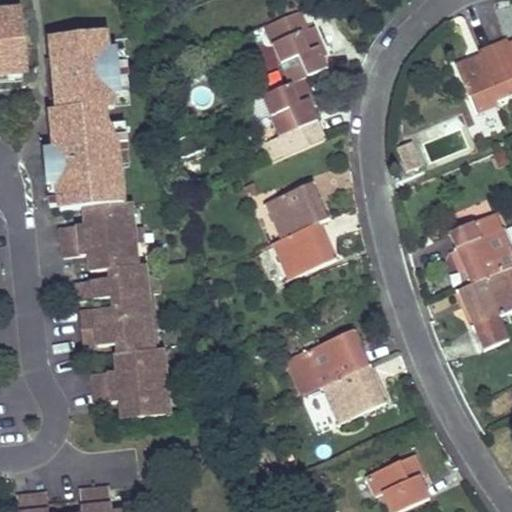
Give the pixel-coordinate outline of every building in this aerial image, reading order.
[(0,78),(18,76),(19,76),(20,75),(21,74),(21,73),(21,72),(15,12),(0,13),(0,78)] [(299,12),(264,27),(289,86),(303,80),(326,70),(321,57),(317,49),(322,47),(314,27),(306,30),(299,12)] [(123,37),(106,39),(108,53),(115,52),(119,93),(112,94),(113,108),(130,106),(123,37)] [(108,53),(106,39),(49,45),(51,59),(52,73),(45,73),(46,80),(53,80),(56,112),(49,113),(52,140),(54,158),(44,159),(46,187),(56,186),(59,207),(59,211),(123,205),(119,167),(117,146),(108,126),(106,122),(104,109),(113,108),(112,94),(119,93),(115,52),(108,53)] [(492,48),(511,94),(511,53),(511,54),(508,45),(507,41),(492,48)] [(317,49),(321,57),(326,56),(322,47),(317,49)] [(511,97),(511,94),(492,48),(478,53),(480,57),(483,65),(477,68),(474,60),(456,67),(475,113),(496,104),(511,97)] [(480,57),(474,60),(477,68),(483,65),(480,57)] [(52,73),(51,59),(44,59),(45,73),(52,73)] [(312,100),(303,80),(289,86),(262,98),(279,137),(260,145),(268,165),(324,141),(307,101),(312,100)] [(496,104),(475,113),(477,118),(498,109),(496,104)] [(483,136),(502,127),(496,114),(477,124),(483,136)] [(117,146),(119,167),(128,166),(124,126),(108,126),(117,146)] [(52,140),(42,141),(44,159),(54,158),(52,140)] [(418,168),(409,146),(396,151),(405,174),(418,168)] [(252,185),(244,189),(248,198),(256,195),(252,185)] [(317,225),(322,223),(313,203),(317,200),(311,185),(265,205),(281,241),(317,225)] [(56,186),(46,187),(49,208),(59,207),(56,186)] [(313,203),(322,223),(327,222),(317,200),(313,203)] [(85,226),(59,228),(62,259),(87,257),(94,262),(95,272),(108,272),(109,280),(76,283),(78,303),(110,299),(111,309),(79,313),(82,349),(116,346),(117,357),(123,356),(124,367),(118,372),(91,375),(94,405),(120,403),(126,408),(127,419),(169,416),(167,391),(174,390),(173,375),(165,375),(163,352),(157,352),(155,331),(163,330),(161,315),(153,316),(151,295),(158,294),(158,286),(150,287),(148,267),(137,268),(135,244),(142,243),(141,228),(133,228),(131,205),(91,209),(92,220),(85,226)] [(511,248),(510,249),(494,214),(448,235),(455,250),(471,286),(503,272),(511,268),(511,248)] [(190,233),(199,229),(194,215),(186,218),(190,233)] [(324,241),(317,225),(281,241),(271,246),(287,282),(326,266),(316,244),(324,241)] [(324,241),(316,244),(326,266),(333,262),(324,241)] [(94,262),(87,257),(89,273),(95,272),(94,262)] [(511,268),(503,272),(511,291),(511,268)] [(471,286),(457,293),(464,309),(473,304),(482,325),(499,318),(511,312),(511,291),(503,272),(471,286)] [(473,304),(464,309),(473,329),(482,325),(473,304)] [(499,318),(482,325),(473,329),(484,353),(509,342),(499,318)] [(351,333),(346,335),(356,356),(361,354),(351,333)] [(321,390),(368,369),(361,354),(356,356),(346,335),(305,354),(280,365),(296,400),(321,390)] [(368,369),(321,390),(337,427),(379,408),(369,387),(375,385),(368,369)] [(375,385),(369,387),(379,408),(383,406),(375,385)] [(414,456),(366,479),(374,498),(382,495),(389,511),(402,511),(429,500),(422,486),(414,490),(411,482),(419,478),(424,476),(414,456)] [(324,476),(302,486),(306,494),(327,483),(324,476)] [(422,486),(419,478),(411,482),(414,490),(422,486)] [(306,494),(313,508),(334,498),(327,483),(306,494)] [(111,511),(109,488),(78,492),(80,511),(48,511),(46,495),(16,498),(17,511),(111,511)]
